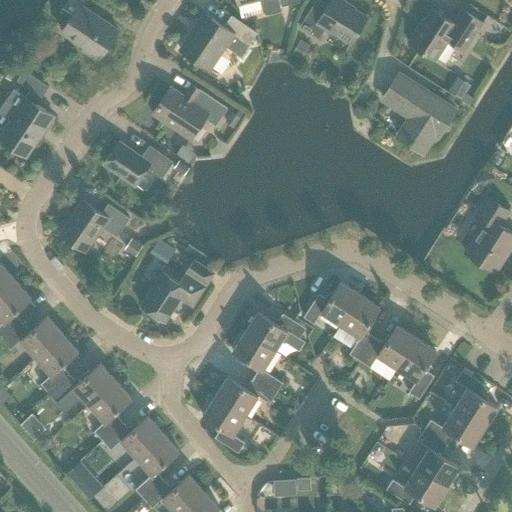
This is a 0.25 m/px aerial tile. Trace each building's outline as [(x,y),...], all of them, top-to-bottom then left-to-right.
[(98,60),(118,30),(81,5),(83,2),(80,0),(68,0),(62,9),(72,16),(62,31),(85,46),(82,49),(98,60)] [(299,2),(299,0),(236,0),(238,5),(256,0),(260,0),(263,12),(267,14),(281,10),(280,6),(299,2)] [(351,44),(368,17),(354,8),(355,7),(343,0),(330,0),(328,4),(321,0),(315,0),(300,26),(319,38),(325,28),(351,44)] [(464,51),(483,22),(462,8),(453,22),(432,8),(420,27),(419,26),(408,42),(436,60),(448,40),(464,51)] [(249,45),(257,32),(232,16),(225,27),(205,14),(181,50),(209,69),(232,34),(249,45)] [(20,66),(9,59),(0,73),(11,80),(20,66)] [(0,139),(27,157),(54,116),(37,104),(49,86),(24,70),(17,80),(31,89),(0,134),(0,139)] [(439,134),(455,110),(399,74),(384,99),(411,116),(398,136),(423,152),(436,132),(439,134)] [(471,84),(457,76),(448,90),(462,98),(471,84)] [(216,125),(228,107),(199,88),(191,100),(171,86),(152,113),(191,139),(205,118),(216,125)] [(162,176),(173,161),(150,145),(142,157),(119,141),(105,163),(135,184),(147,166),(162,176)] [(175,168),(184,174),(188,167),(180,161),(175,168)] [(493,271),(511,241),(511,231),(500,224),(510,210),(488,196),(476,215),(487,222),(467,254),(493,271)] [(117,236),(130,218),(108,203),(101,213),(83,200),(60,233),(85,250),(102,226),(117,236)] [(144,245),(132,237),(124,249),(136,257),(144,245)] [(193,305),(214,272),(194,258),(179,282),(163,272),(141,305),(165,321),(181,297),(193,305)] [(0,293),(15,280),(0,262),(0,293)] [(15,280),(0,293),(0,316),(4,321),(0,324),(0,337),(2,340),(23,321),(15,312),(31,297),(15,280)] [(341,324),(360,294),(341,281),(329,300),(319,293),(303,316),(314,323),(321,312),(341,324)] [(360,294),(341,324),(360,337),(349,353),(360,360),(375,336),(365,330),(380,306),(360,294)] [(245,330),(275,350),(288,330),(300,338),(306,327),(283,312),(276,323),(258,311),(245,330)] [(23,321),(2,340),(10,349),(20,340),(36,357),(63,333),(47,315),(31,330),(23,321)] [(375,336),(360,360),(370,367),(377,355),(397,367),(416,337),(397,325),(385,343),(375,336)] [(253,377),(276,392),(283,382),(263,369),(275,350),(245,330),(233,350),(259,367),(253,377)] [(63,333),(36,357),(51,374),(41,383),(49,392),(70,374),(62,365),(78,350),(63,333)] [(416,337),(397,367),(416,380),(409,392),(419,398),(434,375),(424,368),(436,350),(416,337)] [(70,374),(49,392),(57,402),(74,387),(89,404),(116,380),(100,362),(78,383),(70,374)] [(467,387),(455,407),(485,426),(498,406),(479,394),(485,384),(462,369),(455,380),(467,387)] [(215,395),(246,415),(258,395),(270,403),(276,392),(253,377),(246,388),(228,376),(215,395)] [(116,380),(89,404),(104,421),(94,431),(102,440),(123,421),(115,412),(131,397),(116,380)] [(246,415),(215,395),(203,415),(221,427),(215,437),(238,452),(245,442),(233,434),(246,415)] [(424,429),(447,444),(454,434),(472,446),(485,426),(455,407),(442,426),(431,418),(424,429)] [(123,421),(102,440),(111,449),(121,440),(136,457),(163,433),(147,415),(131,430),(123,421)] [(417,466),(447,486),(460,466),(441,454),(447,444),(424,429),(417,439),(429,447),(417,466)] [(163,433),(136,457),(152,474),(135,489),(143,498),(164,479),(156,470),(179,450),(163,433)] [(434,505),(447,486),(417,466),(404,486),(393,478),(386,489),(409,504),(416,494),(434,505)] [(164,479),(143,498),(152,507),(162,498),(174,511),(180,511),(204,491),(189,473),(172,488),(164,479)] [(299,502),(298,482),(275,483),(276,503),(299,502)] [(204,491),(180,511),(215,511),(220,508),(204,491)]
